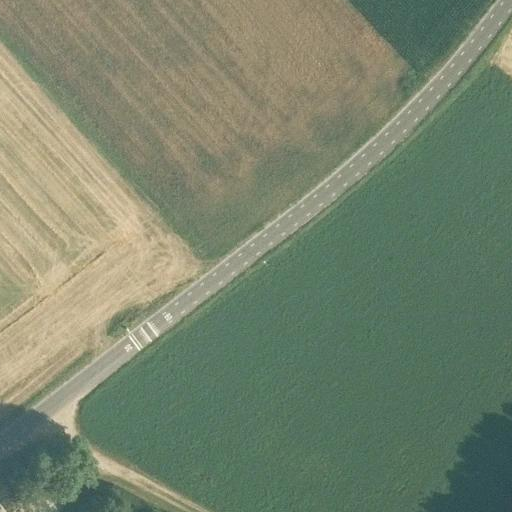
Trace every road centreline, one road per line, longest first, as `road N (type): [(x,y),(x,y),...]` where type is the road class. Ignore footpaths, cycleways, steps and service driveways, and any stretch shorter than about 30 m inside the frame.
road 1 (tertiary): [(0,448),(416,111),(505,0)]
road 2 (track): [(191,511),(33,422)]
